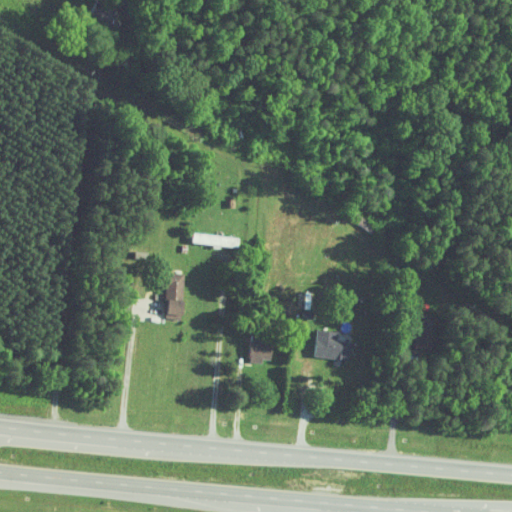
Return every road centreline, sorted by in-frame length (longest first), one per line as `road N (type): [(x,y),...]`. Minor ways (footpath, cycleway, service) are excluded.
road 1 (trunk): [(511,474),(0,425)]
road 2 (trunk): [(0,470),(422,511)]
road 3 (trunk): [(252,450),(209,456),(0,440)]
